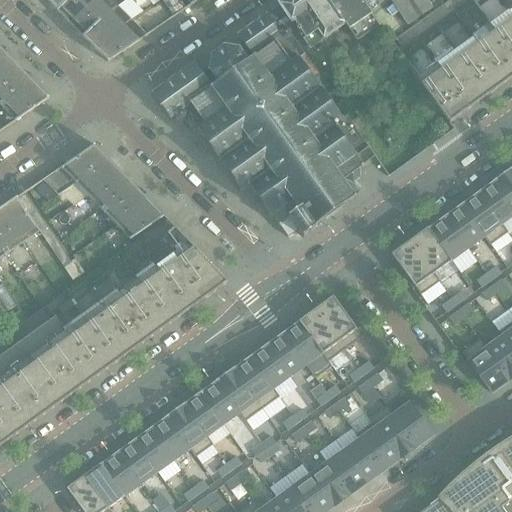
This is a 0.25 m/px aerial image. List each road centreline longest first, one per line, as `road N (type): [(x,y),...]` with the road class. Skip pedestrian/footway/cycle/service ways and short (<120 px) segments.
road 1 (tertiary): [(26,473),(286,286)]
road 2 (residential): [(286,286),(98,101)]
road 3 (residential): [(340,247),(474,433)]
road 4 (tertiary): [(340,247),(511,121)]
road 5 (residential): [(98,101),(246,0)]
road 6 (residential): [(98,101),(0,2)]
road 7 (residential): [(373,511),(474,433)]
road 8 (residential): [(98,101),(0,172)]
